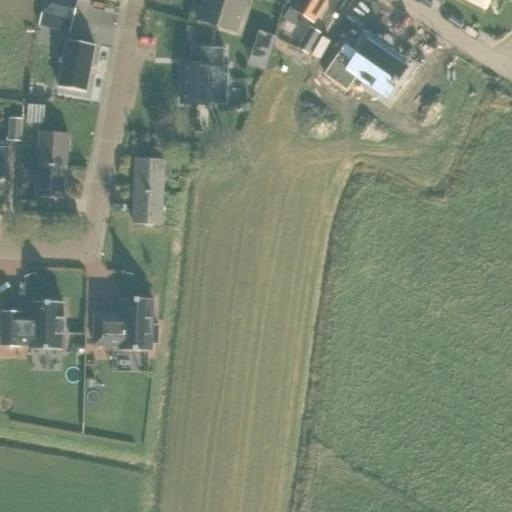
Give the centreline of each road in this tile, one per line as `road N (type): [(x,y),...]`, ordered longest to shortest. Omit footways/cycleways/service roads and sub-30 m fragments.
road 1 (residential): [(0,249),(87,253),(137,0)]
road 2 (unclassified): [(504,71),(405,0)]
